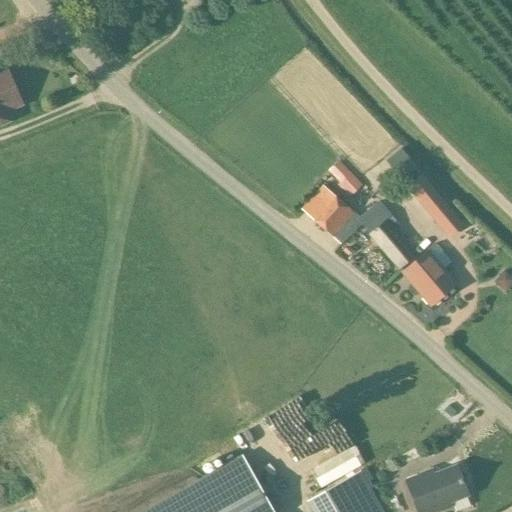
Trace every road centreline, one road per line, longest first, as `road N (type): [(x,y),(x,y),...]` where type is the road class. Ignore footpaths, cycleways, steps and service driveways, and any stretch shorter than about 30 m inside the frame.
road 1 (unclassified): [(511,420),(107,86),(35,0)]
road 2 (track): [(511,208),(363,58),(317,0)]
